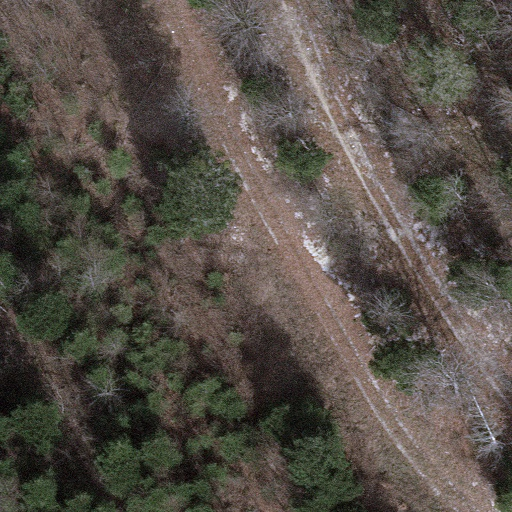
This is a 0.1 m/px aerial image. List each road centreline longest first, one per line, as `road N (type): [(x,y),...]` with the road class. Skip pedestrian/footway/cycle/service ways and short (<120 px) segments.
road 1 (track): [(167,0),(191,62),(370,381),(436,471),(489,511)]
road 2 (track): [(511,398),(354,185),(287,0)]
